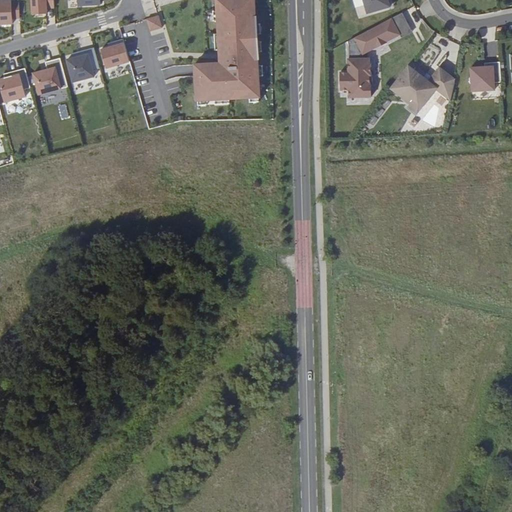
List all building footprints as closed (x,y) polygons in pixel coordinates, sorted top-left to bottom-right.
[(10,0),(0,0),(0,25),(12,25),(11,20),(19,19),(18,2),(10,2),(10,0)] [(30,0),(31,16),(46,15),(46,10),(53,9),(52,0),(30,0)] [(215,0),(220,62),(195,64),(197,101),(260,97),(253,0),(215,0)] [(355,8),(358,18),(368,15),(365,5),(355,8)] [(412,33),(401,13),(391,18),(400,35),(402,38),(412,33)] [(149,31),(163,27),(159,14),(146,18),(149,31)] [(386,42),(400,35),(391,18),(349,40),(350,59),(349,59),(349,72),(340,73),(341,90),(349,90),(349,98),(370,97),(370,59),(363,59),(363,54),(376,47),(377,48),(387,43),(386,42)] [(122,42),(98,49),(104,69),(128,62),(122,42)] [(66,59),(72,82),(94,76),(88,53),(66,59)] [(431,76),(411,61),(395,82),(407,91),(409,89),(417,95),(422,89),(433,97),(443,84),(451,91),(452,92),(454,84),(436,70),(431,76)] [(501,82),(500,62),(484,63),(485,67),(470,67),(472,91),(494,90),(494,82),(501,82)] [(53,64),(31,70),(37,93),(59,87),(53,64)] [(436,70),(454,84),(455,81),(437,68),(436,70)] [(19,74),(0,79),(0,89),(4,103),(25,97),(19,74)] [(433,97),(422,89),(417,95),(415,98),(435,114),(445,101),(444,100),(451,91),(443,84),(433,97)] [(65,104),(57,105),(60,120),(68,118),(65,104)]
